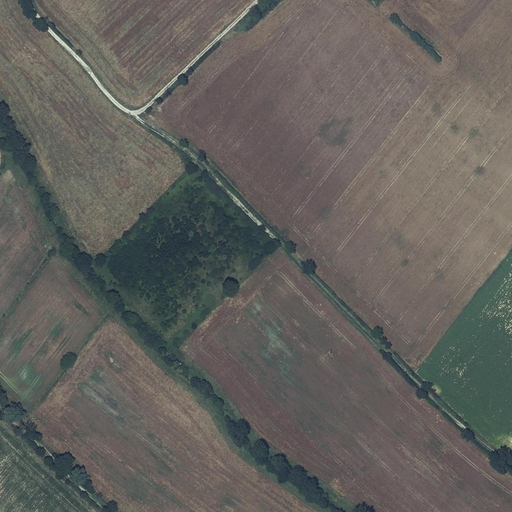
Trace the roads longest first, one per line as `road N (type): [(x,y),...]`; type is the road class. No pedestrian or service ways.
road 1 (track): [(132,113),(197,154),(326,291),(511,466)]
road 2 (track): [(132,113),(261,0)]
road 3 (track): [(27,0),(132,113)]
road 4 (track): [(0,407),(108,511)]
